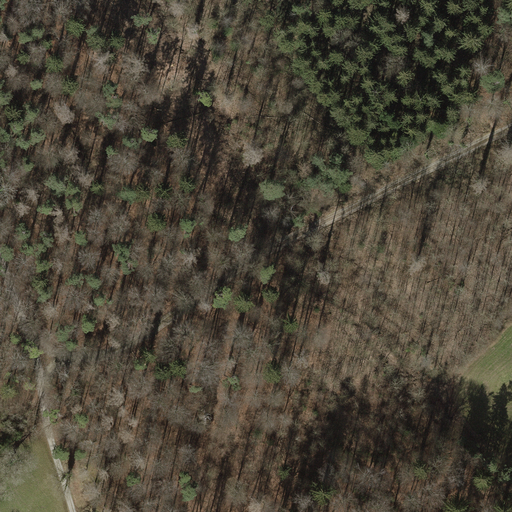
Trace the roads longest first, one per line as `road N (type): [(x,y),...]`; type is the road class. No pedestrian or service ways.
road 1 (track): [(41,361),(96,358),(134,341),(299,234),(511,127)]
road 2 (track): [(73,511),(41,361)]
